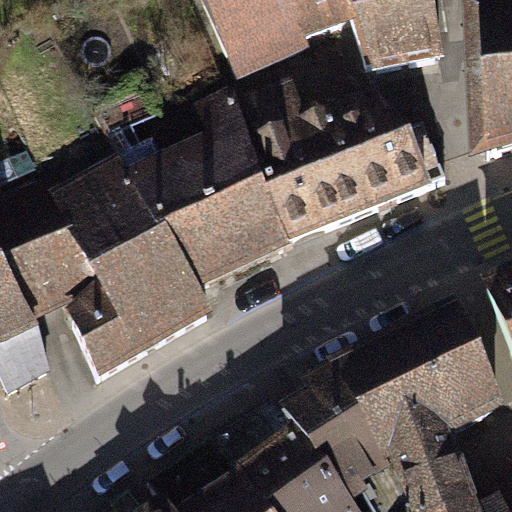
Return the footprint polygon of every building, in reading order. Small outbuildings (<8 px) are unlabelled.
[(183,0),(224,86),(328,43),(353,90),(432,57),(412,0),(183,0)] [(511,0),(479,0),(457,94),(488,174),(511,165),(511,0)] [(434,189),(392,87),(314,117),(297,76),(192,110),(200,132),(69,187),(61,169),(13,193),(0,166),(0,357),(59,325),(87,382),(210,322),(200,304),(291,263),(285,253),(434,189)] [(511,285),(460,310),(511,405),(511,285)] [(442,320),(290,400),(308,431),(356,511),(377,511),(386,507),(468,455),(505,434),(442,320)] [(356,511),(308,431),(195,511),(356,511)] [(389,511),(511,511),(511,495),(495,504),(468,455),(386,507),(389,511)] [(168,511),(159,499),(141,511),(168,511)]
